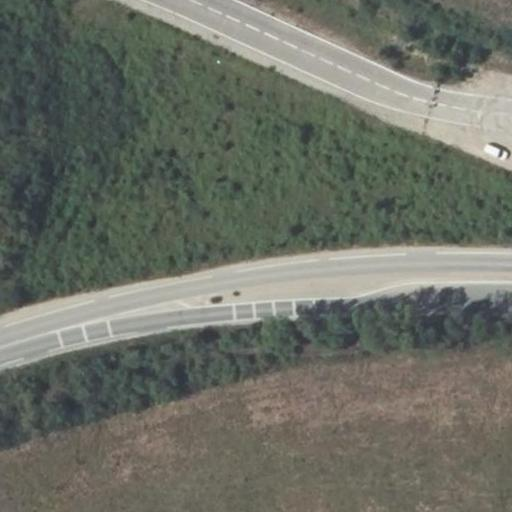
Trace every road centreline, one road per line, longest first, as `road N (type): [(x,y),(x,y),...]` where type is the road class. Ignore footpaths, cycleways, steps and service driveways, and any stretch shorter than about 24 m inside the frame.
road 1 (residential): [(170,0),(426,107),(511,121)]
road 2 (unclassified): [(511,268),(411,263),(208,299)]
road 3 (unclassified): [(208,299),(511,303)]
road 4 (unclassified): [(208,299),(0,349)]
